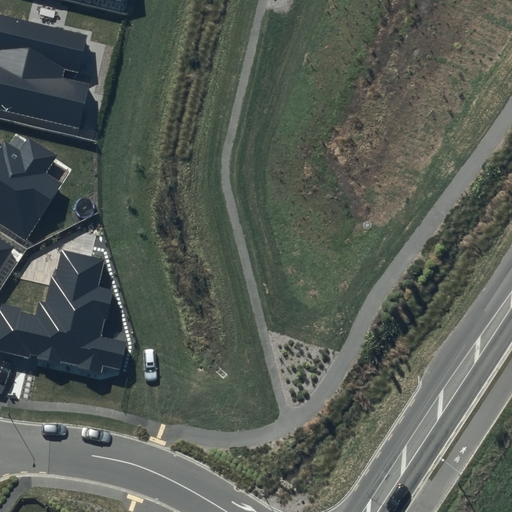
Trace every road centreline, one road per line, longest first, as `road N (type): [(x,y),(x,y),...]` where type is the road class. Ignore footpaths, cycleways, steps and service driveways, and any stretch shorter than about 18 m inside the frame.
road 1 (secondary): [(371,511),(511,299)]
road 2 (residential): [(228,511),(125,461),(0,446)]
